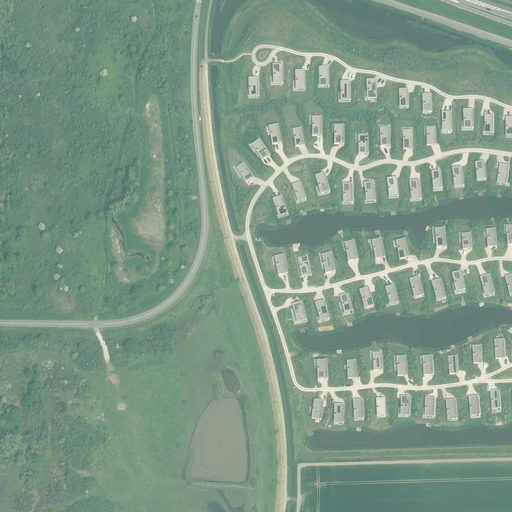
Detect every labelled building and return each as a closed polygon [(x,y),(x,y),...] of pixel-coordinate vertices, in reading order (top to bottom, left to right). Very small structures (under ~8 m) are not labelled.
[(277,64),(272,64),(273,69),(274,69),(274,74),(274,76),(274,82),(282,81),(283,81),(282,66),(279,66),(279,65),(277,65),(277,64)] [(324,67),(319,67),(319,72),(320,71),(320,77),(320,78),(320,84),(329,84),(328,68),(325,68),(325,67),(324,67)] [(300,70),(295,70),(295,75),(296,75),(296,80),(296,82),(296,88),(305,87),(305,71),(304,71),(304,72),(301,72),(301,70),(300,70)] [(253,77),(248,78),(248,82),(249,82),(250,88),(249,88),(249,89),(250,89),(250,95),(258,95),(258,79),(255,79),(254,78),(253,78),(253,77)] [(371,79),(366,80),(366,84),(367,84),(368,90),(367,90),(367,91),(368,91),(368,97),(376,97),(376,81),(375,81),(373,81),(372,80),(371,80),(371,79)] [(345,81),(340,81),(340,86),(341,86),(341,91),(341,93),(342,99),(350,98),(350,83),(349,83),(346,83),(346,81),(345,81)] [(403,89),(399,89),(399,94),(399,96),(400,96),(400,98),(400,99),(400,105),(408,105),(408,90),(407,90),(407,91),(404,91),(404,89),(403,89)] [(426,94),(422,94),(422,100),(423,100),(423,101),(423,103),(423,104),(424,104),(424,110),(431,110),(432,110),(431,96),(428,96),(428,94),(426,94)] [(468,109),(463,109),(463,114),(464,114),(464,119),(464,121),(464,127),(473,126),(473,110),(472,111),(469,111),(469,109),(468,109)] [(446,112),(442,112),(442,117),(443,117),(443,122),(443,123),(443,129),(451,129),(452,129),(451,113),(448,114),(448,112),(446,112)] [(488,115),(484,115),(484,120),(485,120),(485,122),(485,124),(485,125),(485,131),(493,131),(493,117),(490,117),(490,115),(488,115)] [(313,131),(312,131),(312,136),(317,136),(318,136),(318,134),(321,134),(322,134),(322,118),(313,118),(313,124),(313,126),(313,129),(313,131)] [(278,126),(269,127),(271,133),(271,135),(272,140),(271,140),(272,145),(277,144),(277,143),(278,143),(278,142),(281,141),(278,126)] [(335,140),(334,140),(334,144),(339,144),(340,144),(340,142),(343,142),(343,143),(344,143),(344,127),(335,127),(335,133),(335,134),(335,140)] [(381,142),(380,142),(380,146),(385,146),(386,146),(386,144),(389,144),(390,144),(389,129),(381,129),(381,135),(381,136),(381,142)] [(427,140),(426,140),(427,145),(431,145),(432,145),(432,143),(435,143),(436,143),(435,129),(427,129),(427,135),(427,136),(427,139),(427,140)] [(295,141),(294,141),(295,147),(299,146),(301,145),(300,144),(303,144),(304,144),(301,130),(294,131),(295,137),(294,137),(295,138),(295,140),(294,140),(295,141)] [(404,145),(403,145),(403,149),(408,149),(409,149),(409,147),(412,147),(412,148),(413,148),(412,132),(404,132),(404,138),(403,138),(404,139),(404,145)] [(359,149),(358,149),(358,154),(363,154),(365,154),(365,152),(368,152),(368,137),(359,137),(359,143),(359,144),(359,149)] [(260,140),(253,145),(256,150),(257,151),(260,156),(259,156),(262,160),(266,157),(267,156),(266,155),(269,154),(269,153),(260,140)] [(479,162),(475,162),(475,167),(476,167),(476,169),(477,168),(477,170),(477,171),(477,172),(477,178),(485,177),(484,163),(483,163),(480,163),(480,162),(479,162)] [(244,164),(238,169),(241,174),(242,175),(243,176),(242,177),(243,178),(246,182),(249,180),(250,179),(250,178),(252,176),(253,176),(244,164)] [(499,175),(498,181),(507,182),(509,167),(508,167),(505,166),(506,165),(504,165),(499,164),(499,169),(500,169),(499,174),(499,175)] [(457,167),(452,168),(452,172),(453,172),(454,178),(454,179),(455,185),(463,184),(462,168),(461,168),(458,169),(458,167),(457,167)] [(320,174),(315,175),(316,180),(317,179),(319,185),(319,186),(321,192),(329,189),(325,174),(324,174),(322,175),(321,174),(320,174)] [(392,178),(387,178),(387,183),(388,183),(388,185),(389,188),(389,189),(389,195),(398,194),(397,179),(396,179),(393,179),(393,178),(392,178)] [(414,181),(409,181),(410,186),(411,185),(411,187),(411,191),(411,192),(412,198),(421,197),(419,182),(416,182),(416,181),(414,181)] [(369,182),(364,183),(364,187),(365,187),(366,189),(366,193),(366,194),(367,200),(375,199),(374,183),(373,183),(370,184),(370,182),(369,183),(369,182)] [(292,185),(294,190),(294,191),(295,191),(296,193),(295,193),(296,194),(298,200),(305,197),(301,184),(300,184),(298,185),(297,183),(296,184),(292,185)] [(347,183),(342,184),(342,188),(344,188),(344,194),(344,195),(344,201),(353,201),(352,185),(349,185),(349,184),(347,184),(347,183)] [(287,212),(282,197),(279,198),(278,197),(277,197),(272,199),(274,203),(275,203),(277,208),(276,208),(277,209),(279,215),(287,212)] [(445,230),(436,230),(436,236),(436,238),(437,243),(436,243),(436,248),(441,247),(443,247),(442,245),(445,245),(446,245),(445,230)] [(495,231),(487,231),(488,237),(487,237),(488,238),(488,240),(487,240),(487,242),(487,247),(492,247),(493,246),(493,245),(496,245),(495,231)] [(471,235),(463,236),(463,239),(463,241),(463,244),(462,244),(463,249),(467,249),(468,249),(468,247),(471,247),(472,247),(471,235)] [(381,240),(373,242),(374,248),(374,249),(375,254),(374,255),(375,259),(380,258),(381,258),(381,256),(384,256),(385,256),(381,240)] [(405,240),(397,242),(398,248),(398,249),(400,254),(398,255),(399,259),(404,258),(406,258),(405,256),(408,256),(409,256),(405,240)] [(354,242),(346,244),(347,250),(347,251),(348,257),(347,257),(348,261),(353,260),(354,260),(354,258),(357,258),(358,258),(354,242)] [(331,254),(323,256),(324,262),(324,263),(326,269),(325,269),(325,273),(330,272),(332,272),(331,270),(334,270),(335,270),(331,254)] [(284,256),(275,258),(277,264),(277,265),(278,270),(277,271),(278,275),(283,274),(284,274),(284,272),(287,272),(284,256)] [(307,258),(299,260),(300,266),(300,267),(301,272),(300,272),(301,277),(306,276),(307,275),(307,274),(310,273),(310,274),(311,273),(307,258)] [(456,272),(452,273),(453,277),(454,277),(455,282),(455,284),(455,283),(456,289),(465,288),(462,272),(461,272),(458,273),(458,272),(457,272),(456,272)] [(485,276),(480,277),(481,282),(482,281),(483,286),(483,287),(484,288),(485,293),(494,291),(490,276),(489,276),(486,277),(486,276),(485,276)] [(414,278),(409,279),(410,283),(411,283),(413,288),(413,290),(415,295),(423,293),(419,278),(416,279),(415,278),(414,278)] [(436,280),(431,281),(433,286),(434,286),(435,291),(435,292),(437,298),(445,296),(441,280),(441,281),(438,281),(438,280),(436,280)] [(389,286),(385,287),(386,292),(387,292),(387,293),(388,293),(388,295),(389,296),(390,302),(398,300),(394,286),(391,287),(391,286),(389,286)] [(364,288),(359,289),(360,294),(361,294),(363,299),(363,300),(365,306),(373,304),(369,289),(366,290),(365,288),(364,289),(364,288)] [(343,295),(339,296),(341,301),(341,302),(342,302),(343,304),(343,305),(344,311),(352,309),(349,295),(348,295),(345,296),(345,295),(343,295)] [(320,301),(315,302),(316,307),(317,307),(319,312),(318,312),(319,313),(320,319),(329,317),(325,302),(324,302),(321,303),(321,301),(320,302),(320,301)] [(294,308),(296,313),(295,313),(296,315),(297,320),(306,318),(302,303),(301,303),(299,304),(298,303),(297,303),(292,304),(293,308),(294,308)] [(504,341),(495,342),(496,348),(496,349),(496,354),(495,354),(495,359),(500,359),(500,358),(502,358),(502,357),(505,357),(504,341)] [(481,347),(474,348),(474,354),(474,355),(474,357),(473,357),(473,358),(473,364),(478,363),(479,363),(479,362),(482,361),(482,362),(481,347)] [(373,365),(373,370),(377,370),(379,370),(379,368),(382,368),(381,354),(373,355),(374,360),(374,362),(374,364),(373,364),(373,365)] [(432,357),(424,358),(424,364),(424,365),(425,371),(424,371),(424,375),(429,375),(430,375),(430,373),(433,373),(434,373),(432,357)] [(406,358),(397,359),(398,365),(398,366),(398,371),(397,371),(397,376),(402,376),(402,375),(404,375),(404,374),(406,374),(407,374),(406,358)] [(458,358),(450,359),(450,364),(450,366),(450,368),(449,368),(449,369),(450,374),(454,374),(455,374),(455,372),(458,372),(458,358)] [(326,361),(318,362),(318,368),(318,369),(318,375),(317,375),(318,379),(323,379),(324,379),(324,377),(327,377),(326,361)] [(356,362),(348,363),(348,369),(348,370),(348,372),(347,372),(348,373),(347,373),(348,379),(352,378),(353,378),(353,377),(356,377),(357,377),(356,362)] [(492,401),(493,407),(501,406),(499,392),(496,393),(496,391),(494,391),(490,392),(491,397),(491,398),(492,398),(492,400),(492,401)] [(405,396),(401,396),(401,401),(402,401),(401,406),(401,408),(401,414),(410,414),(410,398),(407,398),(407,397),(405,397),(405,396)] [(474,396),(469,397),(469,401),(470,401),(471,407),(470,407),(471,408),(471,414),(480,413),(479,397),(478,397),(475,398),(475,396),(474,396)] [(430,398),(425,397),(425,402),(426,402),(426,407),(426,409),(426,415),(434,415),(435,399),(434,399),(431,399),(431,398),(430,398)] [(380,398),(376,399),(376,404),(376,405),(377,405),(377,407),(377,408),(378,414),(386,414),(385,400),(384,400),(381,400),(381,398),(380,399),(380,398)] [(313,404),(314,404),(313,410),(313,411),(312,417),(321,418),(323,402),(320,402),(320,401),(319,400),(314,399),(313,404)] [(358,400),(353,400),(353,405),(354,404),(354,410),(354,411),(355,411),(355,417),(364,417),(363,401),(359,401),(359,400),(358,400)] [(451,400),(446,400),(446,405),(447,405),(448,410),(448,412),(448,418),(457,417),(456,401),(455,401),(452,402),(452,400),(451,400)] [(335,415),(335,421),(343,422),(344,406),(343,406),(340,406),(340,404),(339,404),(334,404),(334,409),(335,409),(335,414),(335,415)]
